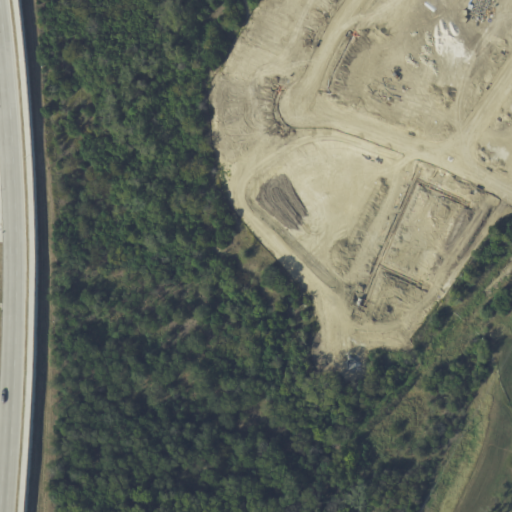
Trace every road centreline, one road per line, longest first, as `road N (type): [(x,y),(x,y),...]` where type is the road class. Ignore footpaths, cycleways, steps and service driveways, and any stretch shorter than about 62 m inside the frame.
road 1 (secondary): [(2,511),(13,245),(0,60)]
road 2 (residential): [(511,191),(301,96)]
